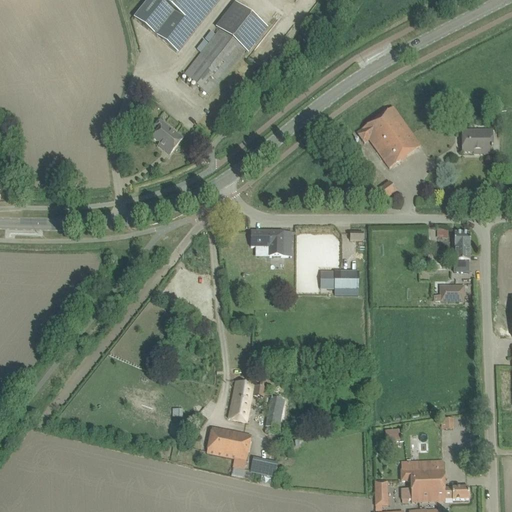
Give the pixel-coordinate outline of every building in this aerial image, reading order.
[(149,0),(134,20),(177,53),(218,0),(149,0)] [(235,3),(216,27),(220,30),(184,76),(209,97),(245,51),(249,53),(268,29),(235,3)] [(210,32),(204,39),(208,43),(214,35),(210,32)] [(369,141),(389,170),(420,148),(393,109),(357,134),(364,145),(369,141)] [(159,144),(158,146),(170,156),(183,139),(160,121),(154,128),(159,132),(153,139),(159,144)] [(480,154),(480,156),(492,156),(492,132),(462,132),(462,154),(480,154)] [(188,140),(199,148),(204,140),(194,133),(188,140)] [(396,192),(389,183),(373,195),(380,204),(396,192)] [(251,233),(251,248),(269,248),(269,258),(291,258),(291,233),(251,233)] [(454,233),(454,274),(468,274),(469,262),(470,262),(470,234),(454,233)] [(328,273),(328,290),(335,290),(359,291),(359,273),(335,273),(328,273)] [(441,288),(441,298),(462,298),(462,288),(441,288)] [(229,420),(246,424),(254,387),(237,384),(229,420)] [(264,400),(266,390),(264,389),(260,388),(256,388),(254,398),(264,400)] [(278,431),(285,401),(272,399),(266,428),(278,431)] [(454,430),(454,419),(442,419),(443,430),(454,430)] [(232,469),(244,471),(251,437),(212,429),(206,455),(234,461),(232,469)] [(386,443),(399,442),(398,430),(385,431),(386,443)] [(275,478),(278,464),(253,458),(250,473),(275,478)] [(401,483),(411,483),(411,490),(401,490),(401,501),(404,500),(404,502),(407,502),(407,501),(411,501),(411,502),(469,501),(468,488),(444,489),(443,462),(400,464),(401,483)] [(388,483),(375,483),(375,508),(376,508),(382,508),(388,508),(388,483)]
